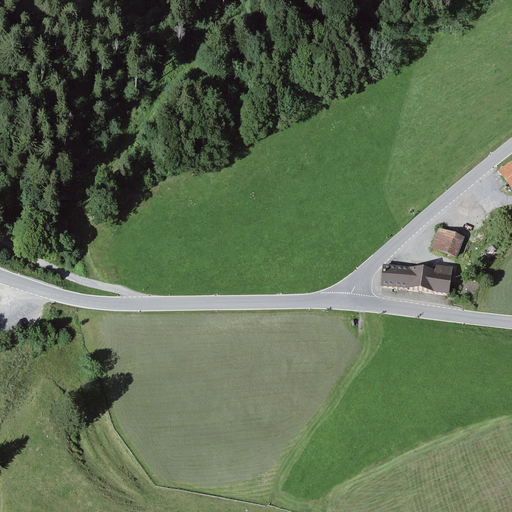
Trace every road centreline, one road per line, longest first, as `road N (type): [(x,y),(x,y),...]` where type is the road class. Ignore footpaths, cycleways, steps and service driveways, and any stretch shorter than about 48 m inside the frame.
road 1 (tertiary): [(511,145),(368,269),(349,302)]
road 2 (tertiary): [(142,304),(349,302)]
road 3 (tertiary): [(349,302),(511,322)]
road 4 (unclassified): [(0,239),(142,304)]
road 5 (tertiary): [(0,274),(84,301),(142,304)]
